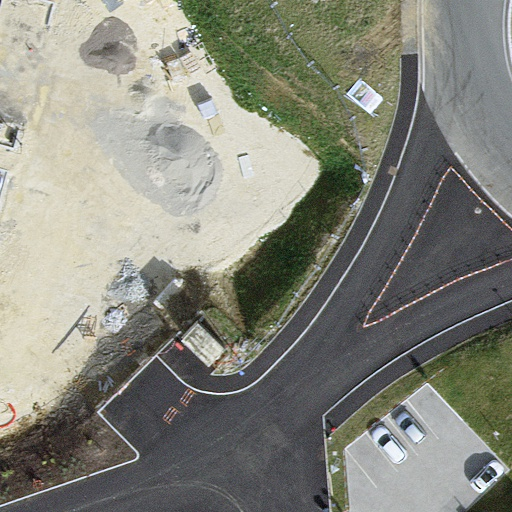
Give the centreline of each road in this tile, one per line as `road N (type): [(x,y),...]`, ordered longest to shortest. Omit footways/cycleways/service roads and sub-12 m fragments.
road 1 (unclassified): [(464,54),(436,137),(394,220),(271,403)]
road 2 (unclassified): [(271,403),(399,327),(511,273)]
road 3 (unclassified): [(271,403),(214,450),(80,511)]
